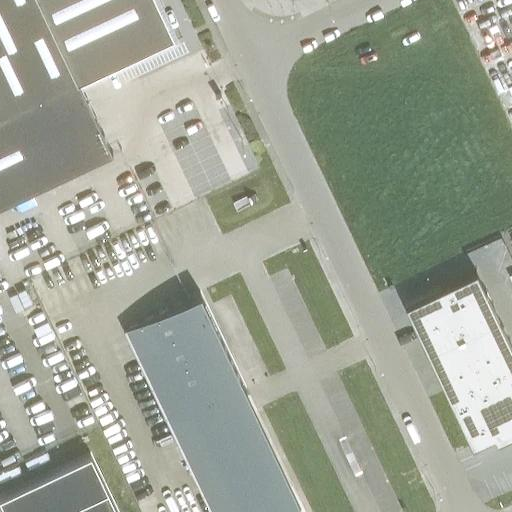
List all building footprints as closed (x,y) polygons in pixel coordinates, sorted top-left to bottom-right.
[(0,0),(0,205),(111,152),(77,79),(172,34),(156,0),(0,0)] [(511,130),(453,6),(342,59),(430,245),(511,206),(511,130)] [(354,85),(342,59),(305,76),(317,102),(354,85)] [(329,127),(366,110),(354,85),(317,102),(329,127)] [(378,135),(366,110),(329,127),(341,153),(378,135)] [(378,135),(341,153),(353,178),(390,161),(378,135)] [(353,178),(365,203),(402,186),(390,161),(353,178)] [(414,212),(402,186),(365,203),(377,229),(414,212)] [(511,347),(475,271),(404,305),(471,446),(511,426),(511,347)] [(290,511),(235,394),(245,389),(199,293),(122,329),(209,511),(290,511)] [(0,501),(5,511),(117,511),(106,489),(90,454),(0,496),(0,501)]
